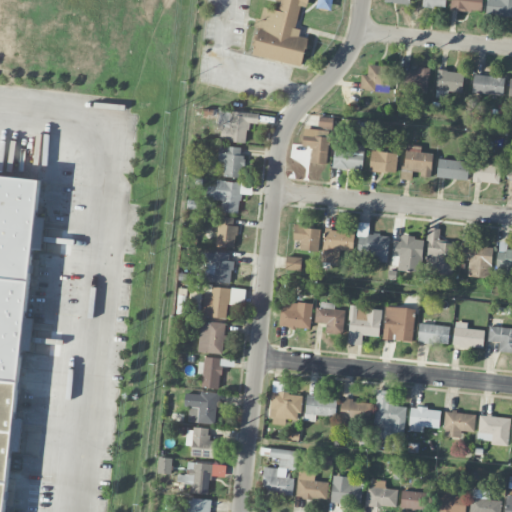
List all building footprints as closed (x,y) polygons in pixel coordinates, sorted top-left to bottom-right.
[(302,66),(308,38),(299,36),(300,29),(295,28),(300,5),(307,7),(308,0),(280,0),(278,10),(263,7),(261,18),(256,17),(254,26),(258,27),(252,55),(302,66)] [(451,0),(451,9),(482,11),(482,0),(451,0)] [(511,15),(511,0),(487,0),(486,14),(511,15)] [(362,74),(361,90),(390,91),(390,65),(368,64),(368,74),(362,74)] [(400,68),(399,90),(428,91),(429,69),(400,68)] [(464,71),(437,70),(435,90),(462,92),(464,71)] [(505,78),(474,74),(472,92),(503,96),(505,78)] [(258,112),(220,111),(219,141),(246,142),(247,123),(258,123),(258,112)] [(327,163),(329,126),(332,126),(333,117),(318,116),(317,136),(303,135),(303,146),(312,147),(311,162),(327,163)] [(352,144),(334,144),(333,168),(363,169),(363,152),(352,151),(352,144)] [(402,179),(411,180),(412,173),(431,175),(433,153),(421,152),(421,146),(405,144),(402,179)] [(241,146),(219,145),(218,161),(224,162),(223,176),(243,177),(244,156),(241,156),(241,146)] [(397,152),(371,151),(370,171),(396,172),(397,152)] [(468,179),(469,160),(438,159),(437,177),(468,179)] [(501,163),(475,161),(473,181),(499,183),(501,163)] [(0,511),(0,174),(44,179),(8,511),(0,511)] [(208,185),(207,200),(221,200),(221,212),(239,212),(240,194),(252,194),(252,182),(217,181),(217,186),(208,185)] [(234,217),(218,216),(216,246),(235,247),(236,225),(233,225),(234,217)] [(369,222),(358,222),(356,259),(387,261),(389,234),(368,233),(369,222)] [(293,239),(301,240),(300,249),(318,251),(320,228),(294,225),(293,239)] [(440,228),(428,227),(426,273),(453,274),(454,243),(439,242),(440,228)] [(354,250),(354,230),(324,230),(323,262),(338,262),(338,250),(354,250)] [(392,269),(422,270),(423,237),(401,236),(401,240),(393,240),(392,269)] [(507,241),(499,241),(497,269),(511,269),(511,249),(507,249),(507,241)] [(462,244),(462,259),(470,259),(469,276),(490,277),(491,245),(462,244)] [(230,252),(205,251),(205,281),(230,282),(230,252)] [(285,268),(300,270),(302,257),(287,255),(285,268)] [(204,292),(202,316),(226,318),(227,301),(238,302),(239,294),(231,293),(232,288),(211,286),(211,292),(204,292)] [(280,326),(310,329),(312,303),(282,301),(280,326)] [(316,322),(326,323),(326,333),(343,334),(344,310),(334,309),(335,302),(317,302),(316,322)] [(363,335),(379,336),(381,308),(350,306),(348,343),(362,344),(363,335)] [(384,340),(413,341),(414,307),(385,307),(384,340)] [(453,345),(482,349),(485,330),(467,328),(467,322),(455,321),(453,345)] [(223,353),(224,323),(200,322),(199,352),(223,353)] [(450,326),(420,322),(418,341),(448,345),(450,326)] [(499,351),(511,352),(511,327),(489,326),(488,341),(499,342),(499,351)] [(221,357),(203,357),(202,387),(220,388),(221,357)] [(285,425),(286,418),(300,420),(302,394),(283,393),(284,381),(273,381),(270,423),(285,425)] [(391,390),(376,390),(374,438),(390,439),(391,434),(404,435),(406,405),(390,405),(391,390)] [(216,423),(218,393),(185,391),(184,405),(189,406),(189,422),(216,423)] [(336,416),(336,397),(306,395),(305,420),(316,421),(316,415),(336,416)] [(339,420),(368,424),(371,402),(342,399),(339,420)] [(423,432),(423,427),(439,427),(440,409),(410,407),(409,431),(423,432)] [(461,431),(474,431),(475,413),(445,412),(444,436),(461,437),(461,431)] [(478,439),(490,440),(490,444),(508,445),(510,417),(479,415),(478,439)] [(192,445),(191,456),(214,457),(215,440),(209,440),(209,428),(187,427),(186,445),(192,445)] [(297,450),(270,448),(270,457),(280,457),(279,468),(264,466),(261,494),(291,497),(293,478),(286,477),(287,469),(296,469),(297,450)] [(171,458),(159,457),(158,473),(171,474),(171,458)] [(226,465),(189,462),(188,475),(178,474),(177,482),(191,483),(191,492),(209,493),(210,475),(225,476),(226,465)] [(297,497),(327,498),(328,481),(315,481),(315,473),(306,473),(307,464),(298,464),(297,497)] [(362,485),(350,485),(351,476),(332,475),(331,502),(361,503),(362,485)] [(396,507),(397,489),(385,488),(385,480),(368,479),(366,505),(396,507)] [(465,511),(466,496),(455,496),(455,489),(437,488),(436,511),(465,511)] [(499,511),(501,500),(490,499),(491,490),(472,488),(469,511),(499,511)] [(401,509),(431,510),(432,492),(401,491),(401,509)] [(190,511),(208,511),(210,500),(184,497),(183,511),(190,511)]
